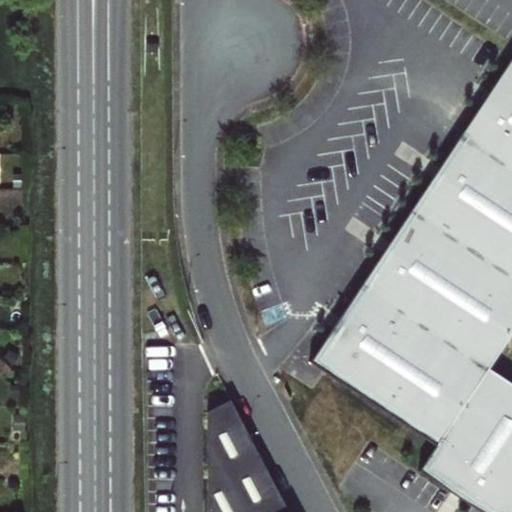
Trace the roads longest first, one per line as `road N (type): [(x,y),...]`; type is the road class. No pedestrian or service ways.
road 1 (unclassified): [(319,511),(233,344),(199,222),(203,106),(230,45)]
road 2 (secondary): [(94,79),(95,511)]
